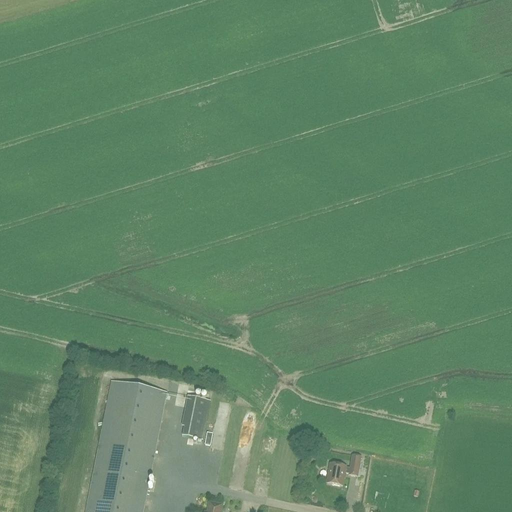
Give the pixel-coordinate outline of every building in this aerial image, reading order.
[(111,383),(85,511),(143,511),(150,478),(151,478),(152,475),(150,475),(166,394),(111,383)] [(182,438),(202,442),(210,403),(190,399),(182,438)] [(266,467),(279,468),(283,418),(270,417),(266,467)] [(225,443),(226,428),(218,427),(217,443),(225,443)] [(327,484),(342,487),(344,474),(349,475),(349,476),(357,477),(361,458),(352,456),(350,469),(345,468),(345,467),(330,465),(327,484)]
